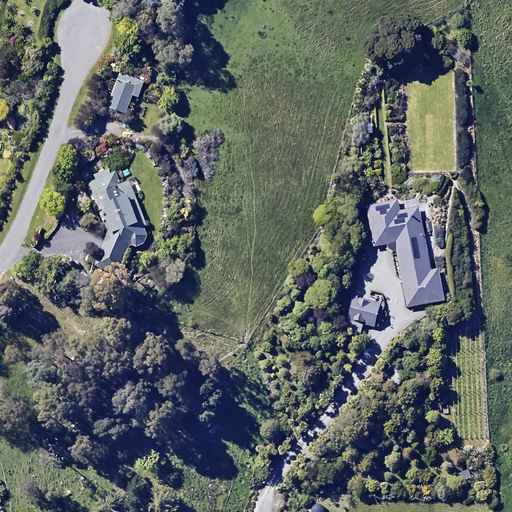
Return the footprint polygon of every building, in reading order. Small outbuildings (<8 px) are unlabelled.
[(119,70),(118,72),(104,106),(125,114),(132,96),(137,98),(145,81),(119,70)] [(94,180),(84,184),(95,212),(93,213),(98,224),(105,221),(108,229),(91,263),(114,275),(130,245),(135,247),(142,244),(145,236),(142,227),(145,226),(130,182),(122,185),(117,184),(119,171),(108,169),(92,175),(94,180)] [(396,201),(364,207),(372,248),(385,245),(386,253),(395,251),(406,309),(442,301),(436,270),(431,271),(418,208),(399,212),(396,201)] [(377,302),(350,297),(346,321),(350,322),(350,320),(362,322),(362,326),(372,328),(377,302)] [(403,379),(386,369),(380,379),(397,389),(403,379)]
